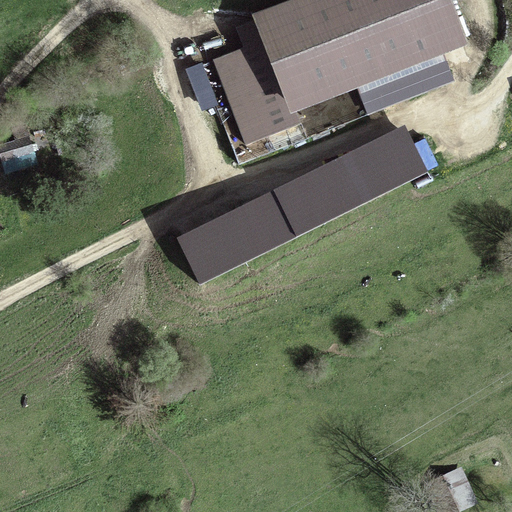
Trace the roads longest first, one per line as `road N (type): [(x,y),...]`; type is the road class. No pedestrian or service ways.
road 1 (track): [(0,300),(365,130),(471,106),(511,68)]
road 2 (track): [(0,95),(95,0)]
